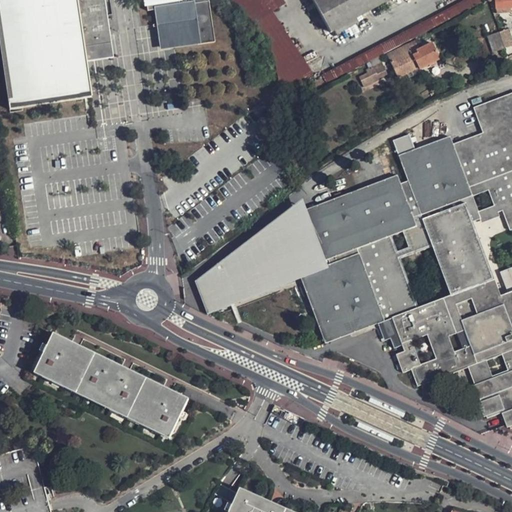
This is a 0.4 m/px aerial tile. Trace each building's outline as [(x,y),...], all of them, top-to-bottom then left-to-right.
[(0,0),(0,59),(7,108),(91,95),(83,45),(108,40),(107,33),(101,34),(95,0),(0,0)] [(143,0),(144,4),(153,3),(155,19),(159,43),(194,38),(211,35),(205,0),(143,0)] [(280,0),(232,0),(240,9),(243,16),(249,25),(270,12),(283,4),(280,0)] [(311,0),(328,34),(391,0),(311,0)] [(480,3),(478,0),(468,0),(320,78),(324,85),(365,64),(480,3)] [(311,78),(270,12),(249,25),(276,70),(277,75),(280,95),(311,78)] [(511,42),(508,28),(498,31),(503,47),(511,44),(511,42)] [(496,31),(487,34),(491,51),(501,48),(496,31)] [(418,40),(387,55),(398,77),(418,68),(419,70),(440,60),(432,44),(422,49),(418,40)] [(373,80),(387,74),(380,60),(371,64),(373,69),(368,72),(366,73),(370,81),(373,80)] [(502,409),(503,411),(508,426),(511,424),(511,290),(499,295),(472,220),(479,218),(480,222),(498,215),(497,211),(501,210),(509,229),(511,228),(511,93),(473,108),(483,133),(452,144),(450,137),(398,155),(408,181),(401,183),(397,174),(305,210),(302,200),(195,282),(208,315),(301,279),(325,342),(377,323),(385,342),(391,340),(394,349),(402,346),(404,350),(396,353),(402,371),(410,368),(417,385),(467,366),(486,415),(502,409)] [(50,340),(32,379),(167,443),(186,404),(50,340)] [(0,511),(52,511),(35,445),(0,454),(0,511)] [(292,511),(241,489),(231,511),(292,511)]
